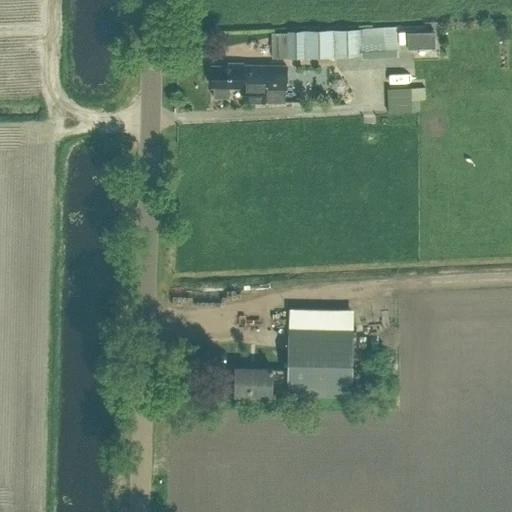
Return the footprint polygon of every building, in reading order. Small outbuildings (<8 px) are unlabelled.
[(360,30),(361,51),(397,50),(396,28),(360,30)] [(360,30),(287,32),(287,33),(288,59),(361,56),(361,51),(360,30)] [(435,48),(434,32),(407,33),(407,49),(435,48)] [(244,65),(244,62),(228,63),(229,66),(211,66),(211,74),(209,76),(210,82),(211,84),(211,89),(213,89),(213,99),(229,98),(229,88),(245,88),(245,102),(284,101),(284,88),(285,88),(285,65),(244,65)] [(389,112),(413,112),(412,88),(388,88),(389,112)] [(288,326),(287,369),(286,386),(286,395),(351,397),(353,328),(288,326)] [(286,386),(287,369),(271,369),(271,368),(235,367),(235,396),(271,397),(271,385),(286,386)]
